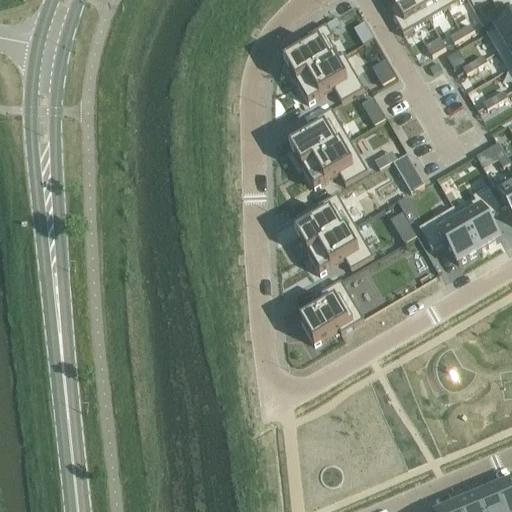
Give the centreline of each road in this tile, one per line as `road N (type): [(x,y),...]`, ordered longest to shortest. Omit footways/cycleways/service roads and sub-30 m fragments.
road 1 (residential): [(314,0),(268,48),(253,92),(272,398),(282,403),(511,270)]
road 2 (secondary): [(78,511),(43,112),(52,51)]
road 3 (residential): [(378,511),(511,455)]
